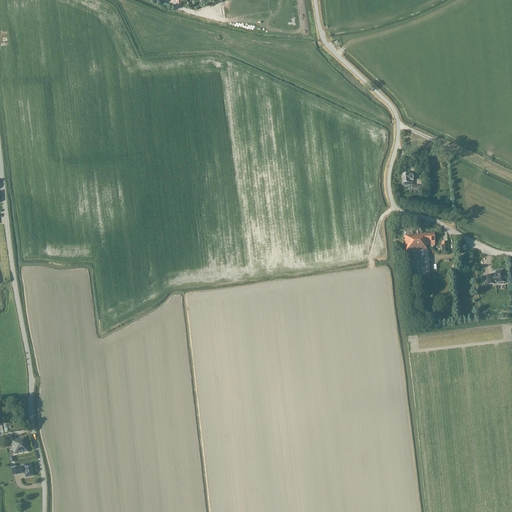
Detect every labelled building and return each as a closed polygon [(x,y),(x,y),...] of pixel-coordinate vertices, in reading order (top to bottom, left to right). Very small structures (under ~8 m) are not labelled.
[(402,183),(409,183),(409,181),(413,181),(412,174),(402,175),(402,183)] [(407,236),(404,236),(405,252),(426,251),(427,246),(427,242),(434,242),(434,234),(423,235),(412,235),(412,232),(407,232),(407,236)] [(414,277),(429,276),(427,252),(412,253),(414,277)] [(493,275),(487,276),(487,281),(487,284),(488,285),(494,284),(493,283),(496,283),(498,283),(498,285),(503,284),(503,283),(505,283),(505,282),(507,281),(506,275),(504,275),(504,271),(496,272),(496,276),(493,276),(493,275)] [(28,452),(25,438),(15,440),(15,438),(11,438),(12,445),(14,455),(28,452)] [(31,464),(24,465),(24,467),(15,468),(16,475),(25,473),(26,478),(34,476),(33,471),(32,469),(31,464)]
